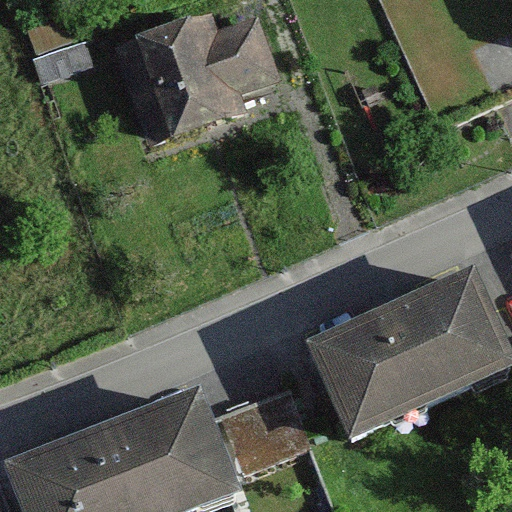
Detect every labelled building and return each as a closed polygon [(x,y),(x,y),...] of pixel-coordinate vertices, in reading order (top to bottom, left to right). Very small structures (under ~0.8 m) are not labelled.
[(35,63),(80,47),(76,38),(70,22),(26,38),(35,63)] [(206,22),(118,53),(153,151),(241,120),(234,101),(273,88),(252,28),(213,42),(206,22)] [(94,73),(85,45),(80,47),(35,63),(44,90),(94,73)] [(475,290),(307,364),(332,423),(348,460),(511,388),(511,371),(508,364),(475,290)] [(290,397),(224,420),(245,479),(311,455),(303,435),(290,397)] [(200,408),(6,484),(16,511),(240,511),(230,485),(200,408)]
